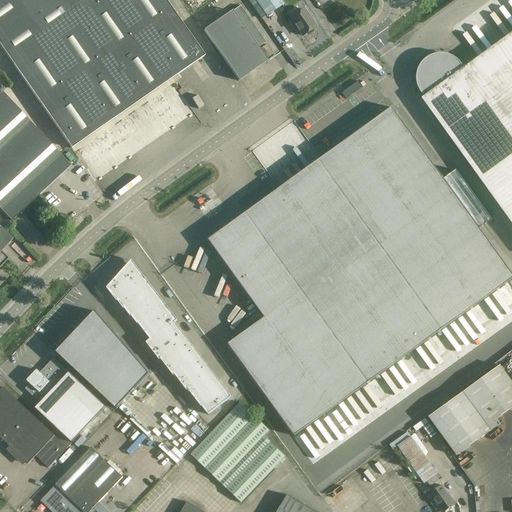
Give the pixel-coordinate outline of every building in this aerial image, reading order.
[(13,0),(38,35),(8,56),(72,148),(203,56),(163,0),(13,0)] [(254,0),(266,17),(283,5),(280,0),(254,0)] [(240,6),(204,32),(239,82),(267,62),(258,48),(266,43),(240,6)] [(296,27),(303,36),(316,27),(304,10),(289,20),(294,28),(296,27)] [(511,33),(464,68),(462,65),(461,63),(459,61),(458,60),(456,58),(454,57),(452,56),(450,55),(448,55),(446,54),(444,54),(442,54),(440,54),(438,54),(436,54),(433,55),(431,56),(430,57),(428,58),(426,59),(424,60),(423,62),(422,64),(420,65),(419,67),(418,69),(418,71),(417,73),(417,75),(417,78),(417,80),(417,82),(417,84),(418,86),(418,88),(419,90),(420,92),(424,97),(422,99),(444,130),(501,208),(511,223),(511,33)] [(267,44),(261,48),(269,60),(275,56),(267,44)] [(0,94),(0,210),(11,222),(70,167),(2,92),(0,94)] [(198,96),(193,100),(199,110),(205,106),(198,96)] [(443,180),(392,110),(211,241),(267,318),(231,345),(296,435),(511,278),(511,275),(479,229),(492,220),(456,170),(443,180)] [(0,267),(8,259),(1,252),(13,240),(0,227),(0,267)] [(202,407),(209,415),(232,397),(175,323),(178,321),(132,260),(107,288),(117,302),(118,301),(124,310),(125,309),(131,317),(132,317),(138,325),(139,324),(151,340),(147,343),(160,361),(162,360),(174,376),(175,375),(188,392),(189,391),(202,407)] [(58,351),(56,352),(117,409),(150,374),(95,311),(93,313),(95,314),(79,331),(77,330),(70,338),(72,339),(59,352),(58,351)] [(30,383),(25,389),(41,403),(36,408),(72,443),(78,448),(92,434),(86,428),(106,407),(54,359),(40,373),(37,370),(28,381),(30,383)] [(429,418),(457,456),(491,431),(500,425),(496,420),(511,408),(511,381),(501,366),(429,418)] [(0,390),(0,437),(1,438),(29,464),(36,456),(49,468),(72,444),(56,429),(52,433),(3,387),(1,390),(0,390)] [(191,455),(242,503),(285,457),(264,437),(270,431),(240,403),(191,455)] [(427,480),(431,485),(438,480),(435,475),(437,474),(411,438),(399,447),(425,482),(427,480)] [(92,447),(41,501),(52,511),(96,511),(93,509),(123,478),(108,463),(109,461),(104,456),(102,458),(92,447)] [(152,449),(144,458),(159,473),(167,463),(152,449)] [(440,511),(449,511),(456,508),(443,489),(431,497),(440,511)] [(313,511),(288,497),(278,511),(202,511),(188,503),(182,511),(313,511)]
